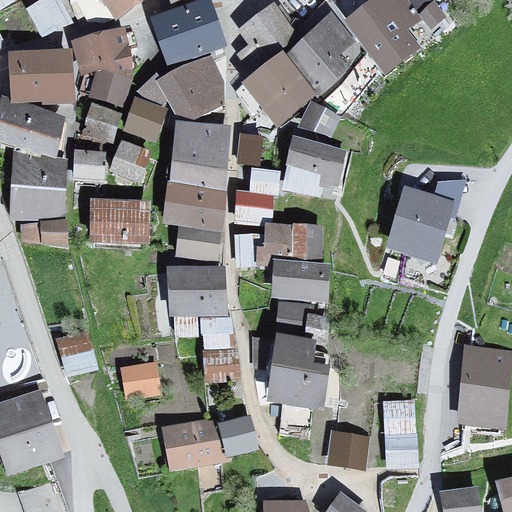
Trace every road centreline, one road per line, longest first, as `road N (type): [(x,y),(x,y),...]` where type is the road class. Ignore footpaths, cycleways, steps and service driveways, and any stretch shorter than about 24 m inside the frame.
road 1 (residential): [(511,158),(490,188),(435,344),(430,464),(416,501)]
road 2 (residential): [(82,511),(86,493),(56,375),(0,219)]
road 3 (residential): [(0,63),(89,27),(210,0)]
